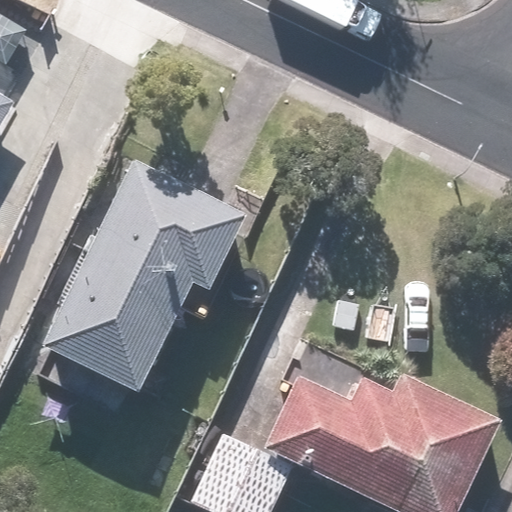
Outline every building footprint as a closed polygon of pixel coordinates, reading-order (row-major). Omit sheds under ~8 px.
[(0,288),(15,298),(83,182),(0,133),(0,131),(15,105),(0,96),(0,288)] [(68,301),(48,341),(145,391),(187,311),(207,321),(260,216),(142,156),(102,235),(92,230),(59,296),(68,301)] [(317,308),(280,291),(250,353),(287,371),(317,308)] [(301,372),(267,444),(408,511),(457,511),(501,421),(399,372),(391,389),(360,375),(350,396),(301,372)] [(276,511),(297,469),(224,435),(194,500),(219,511),(276,511)]
